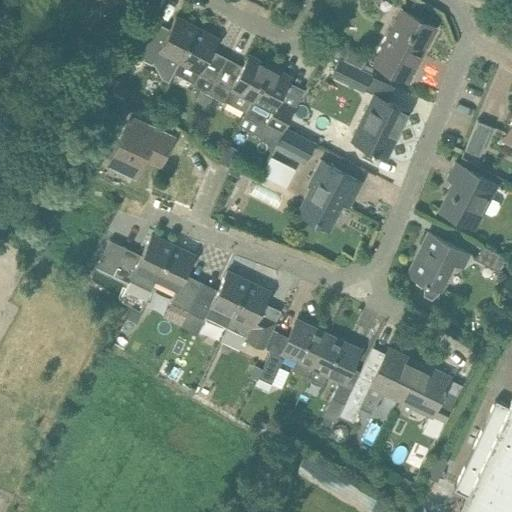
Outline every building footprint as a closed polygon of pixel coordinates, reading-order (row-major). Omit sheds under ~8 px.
[(372,61),(408,80),(416,64),(412,62),(418,51),(422,53),(436,26),(401,7),(372,61)] [(173,72),(197,28),(175,16),(161,43),(145,35),(135,54),(152,63),(153,60),(173,70),(173,72)] [(195,99),(203,103),(225,62),(224,62),(218,74),(203,66),(218,39),(197,28),(173,72),(193,83),(192,85),(200,89),(195,99)] [(342,61),(361,70),(367,57),(348,48),(342,61)] [(238,124),(239,124),(269,66),(248,55),(240,70),(225,62),(203,103),(201,107),(210,112),(217,98),(224,102),(225,101),(245,111),(238,124)] [(361,70),(342,61),(340,60),(333,74),(364,89),(371,75),(361,70)] [(274,146),(284,128),(292,113),(276,104),(290,78),(269,66),(239,124),(258,134),(260,139),(274,146)] [(125,89),(116,84),(111,93),(120,97),(125,89)] [(386,156),(408,110),(372,93),(349,140),(376,153),(377,152),(386,156)] [(113,95),(106,107),(102,115),(122,125),(132,106),(113,95)] [(131,117),(109,164),(135,176),(144,156),(161,164),(173,137),(131,117)] [(477,119),(465,149),(480,155),(492,125),(477,119)] [(326,130),(316,125),(310,136),(320,141),(326,130)] [(274,146),(273,148),(303,163),(314,143),(284,128),(274,146)] [(346,204),(351,194),(354,196),(361,181),(319,159),(306,185),(312,188),(299,212),(315,221),(314,223),(317,224),(318,222),(328,227),(341,202),(346,204)] [(439,209),(457,218),(474,226),(496,184),(455,163),(448,177),(454,180),(439,209)] [(407,272),(426,282),(424,286),(423,294),(431,298),(438,293),(440,289),(453,263),(463,268),(471,253),(428,231),(420,248),(422,249),(410,272),(408,271),(407,272)] [(131,279),(151,289),(172,245),(151,234),(138,262),(123,255),(127,247),(110,239),(96,266),(129,282),(131,279)] [(172,245),(151,289),(152,289),(157,278),(177,287),(170,302),(163,316),(180,325),(187,310),(197,290),(181,282),(194,255),(172,245)] [(475,258),(498,270),(505,256),(482,245),(475,258)] [(226,326),(248,281),(226,271),(213,298),(197,290),(187,310),(205,318),(206,316),(226,326)] [(248,281),(226,326),(247,336),(246,338),(263,347),(273,327),(256,319),(270,291),(248,281)] [(292,369),(308,377),(327,336),(315,330),(316,328),(296,319),(281,351),(297,359),(292,369)] [(327,336),(308,377),(323,384),(328,373),(344,381),(360,348),(340,339),(339,341),(327,336)] [(362,372),(352,390),(340,415),(352,421),(359,407),(371,413),(377,400),(378,401),(384,388),(401,397),(418,363),(387,348),(373,377),(362,372)] [(262,368),(258,379),(255,385),(268,391),(283,358),(270,352),(262,368)] [(455,400),(442,393),(444,390),(445,391),(447,387),(445,386),(449,379),(418,363),(401,397),(395,408),(408,414),(416,398),(433,407),(422,430),(436,437),(442,425),(455,400)] [(262,368),(254,364),(249,375),(258,379),(262,368)] [(340,415),(352,390),(339,383),(327,408),(340,415)] [(466,495),(503,511),(511,511),(511,397),(508,405),(495,399),(453,489),(466,495)] [(424,475),(437,481),(447,460),(434,454),(424,475)] [(403,476),(400,483),(409,488),(412,481),(403,476)] [(464,511),(503,511),(466,495),(459,510),(464,511)]
